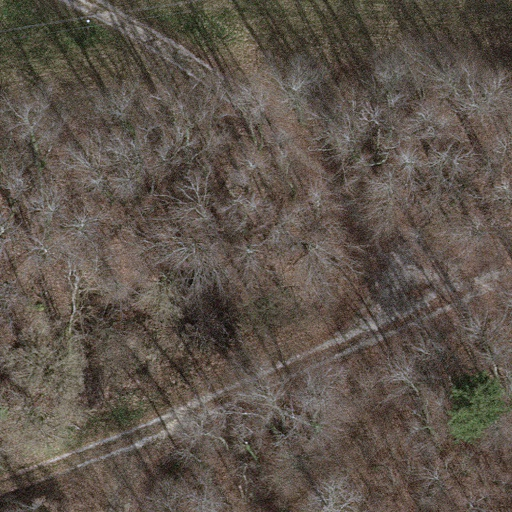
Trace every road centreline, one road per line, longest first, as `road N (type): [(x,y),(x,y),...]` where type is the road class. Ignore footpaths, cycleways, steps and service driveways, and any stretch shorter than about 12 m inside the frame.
road 1 (track): [(511,275),(442,293),(142,436),(0,488)]
road 2 (track): [(73,0),(240,98),(442,293)]
